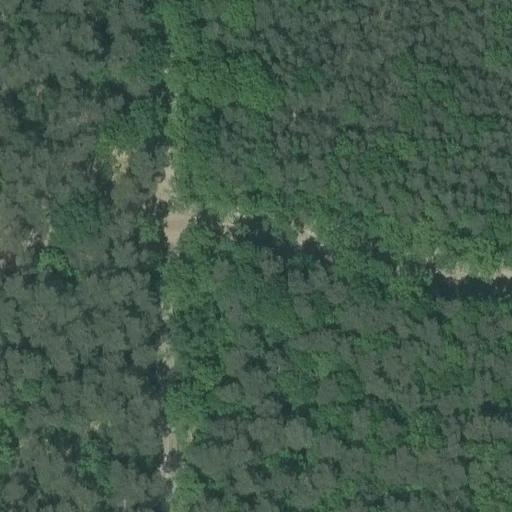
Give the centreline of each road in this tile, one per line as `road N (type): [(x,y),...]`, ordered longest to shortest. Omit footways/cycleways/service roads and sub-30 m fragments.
road 1 (track): [(162,215),(511,288)]
road 2 (track): [(162,215),(165,511)]
road 3 (track): [(0,253),(103,208),(162,215)]
